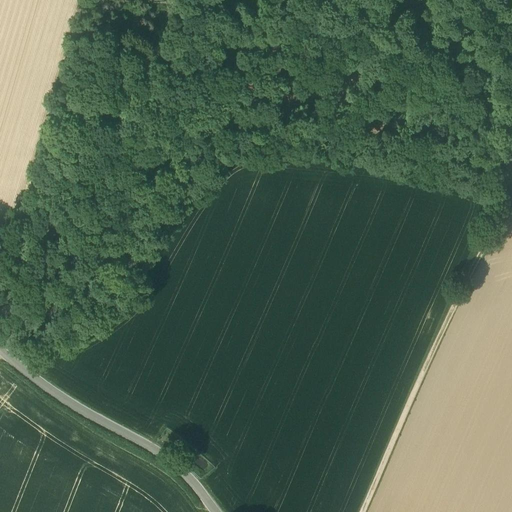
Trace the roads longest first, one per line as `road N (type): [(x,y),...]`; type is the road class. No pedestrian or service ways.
road 1 (track): [(183,67),(199,109),(70,285),(0,358)]
road 2 (track): [(364,511),(475,252),(511,216)]
road 3 (tertiary): [(215,511),(158,454),(46,389),(0,351)]
